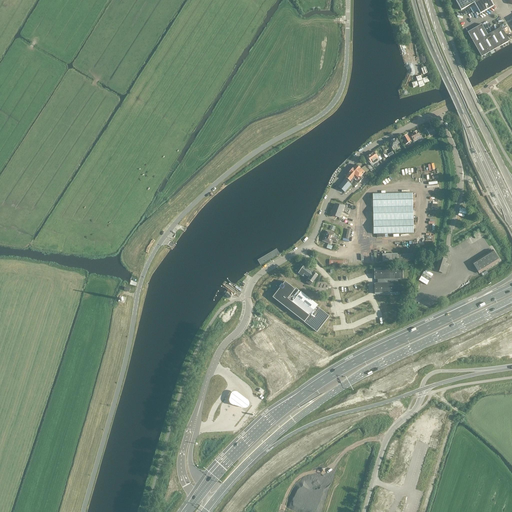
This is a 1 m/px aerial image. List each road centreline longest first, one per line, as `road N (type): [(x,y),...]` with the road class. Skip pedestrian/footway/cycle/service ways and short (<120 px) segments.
road 1 (unclassified): [(82,511),(150,258),(212,186),(333,104),(344,81),(348,0)]
road 2 (unclassified): [(248,301),(254,278),(310,241),(357,157),(511,71)]
road 3 (primary): [(212,501),(315,404),(511,302)]
road 4 (primary): [(498,294),(323,379),(205,485)]
road 5 (primary): [(420,0),(511,207)]
road 6 (primary): [(511,188),(429,0)]
